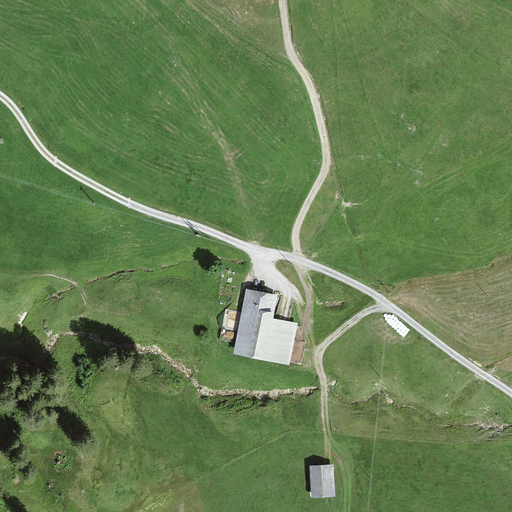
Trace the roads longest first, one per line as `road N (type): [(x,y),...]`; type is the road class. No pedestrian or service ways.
road 1 (track): [(0,91),(54,153),(91,179),(311,262),(379,297),(511,394)]
road 2 (track): [(298,259),(295,231),(327,157),(313,96),(287,42),(282,0)]
